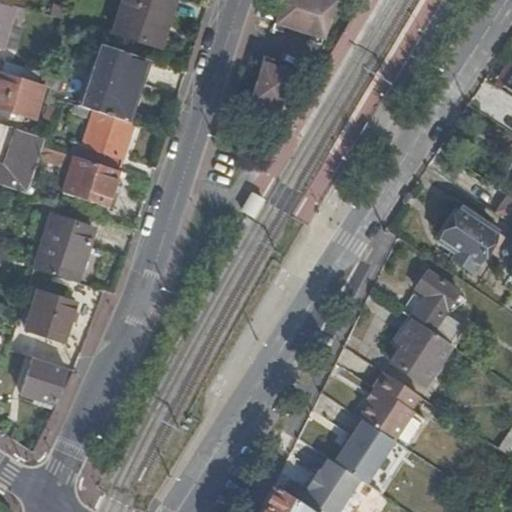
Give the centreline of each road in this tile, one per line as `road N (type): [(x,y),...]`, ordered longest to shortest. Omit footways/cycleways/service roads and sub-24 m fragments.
road 1 (residential): [(180,511),(507,0)]
road 2 (residential): [(44,502),(137,315),(242,0)]
